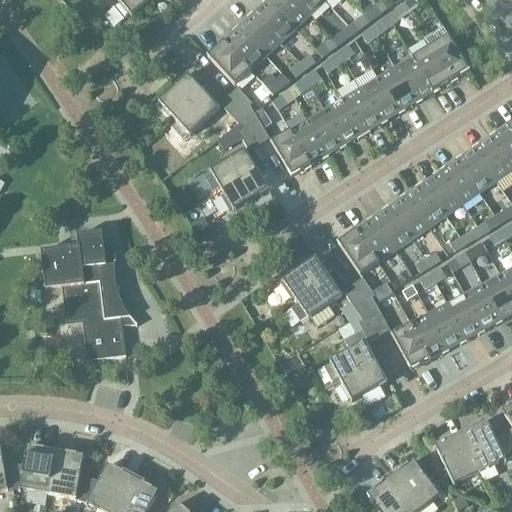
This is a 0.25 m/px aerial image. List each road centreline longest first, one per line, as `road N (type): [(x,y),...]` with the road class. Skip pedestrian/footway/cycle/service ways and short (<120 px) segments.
road 1 (residential): [(257,252),(511,87)]
road 2 (residential): [(0,408),(29,406),(136,434),(241,502)]
road 3 (residential): [(369,447),(511,363)]
